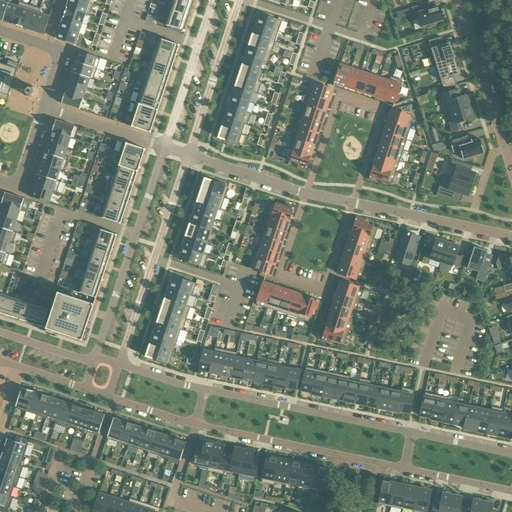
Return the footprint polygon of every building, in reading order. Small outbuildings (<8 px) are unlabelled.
[(78,0),(68,0),(66,7),(85,14),(90,15),(93,5),(89,4),(78,0)] [(186,0),(173,0),(170,10),(187,16),(192,2),(186,0)] [(18,7),(12,24),(23,28),(30,5),(20,2),(19,2),(18,6),(18,7)] [(8,3),(2,21),(12,24),(18,7),(18,6),(8,3)] [(423,4),(411,8),(415,20),(418,19),(421,28),(434,24),(433,23),(442,20),(438,6),(425,10),(423,4)] [(30,5),(23,28),(33,31),(39,13),(41,9),(40,9),(30,5)] [(66,7),(63,18),(82,24),(85,14),(66,7)] [(170,10),(165,25),(182,31),(182,30),(183,30),(187,16),(170,10)] [(39,13),(33,31),(44,35),(49,17),(39,13)] [(256,18),(254,24),(278,32),(282,21),(259,13),(257,18),(256,18)] [(63,18),(60,28),(79,34),(82,24),(63,18)] [(254,30),(252,34),(275,42),(278,32),(254,24),(252,30),(254,30)] [(60,28),(56,39),(80,47),(83,36),(79,34),(60,28)] [(252,34),(249,45),(271,52),(275,42),(252,34)] [(429,41),(436,65),(454,59),(449,43),(444,45),(441,37),(429,41)] [(157,38),(153,49),(176,56),(179,47),(180,45),(178,44),(178,45),(162,39),(160,39),(157,38)] [(249,45),(245,55),(263,61),(268,62),(271,52),(249,45)] [(153,49),(150,60),(172,67),(176,56),(153,49)] [(78,51),(75,62),(97,69),(100,58),(78,51)] [(245,55),(242,65),(260,71),(263,61),(245,55)] [(0,57),(0,98),(7,101),(12,84),(15,75),(19,64),(0,57)] [(436,65),(443,88),(456,85),(454,77),(460,75),(454,59),(436,65)] [(147,69),(146,71),(149,73),(150,72),(169,78),(169,77),(172,67),(150,60),(147,69)] [(75,62),(71,72),(90,78),(90,79),(93,80),(97,69),(75,62)] [(341,63),(334,83),(345,87),(351,69),(352,66),(341,63)] [(239,69),(237,75),(259,82),(262,72),(260,71),(242,65),(240,70),(239,69)] [(351,69),(345,87),(355,90),(361,72),(351,69)] [(71,72),(68,82),(86,88),(90,79),(90,78),(71,72)] [(146,82),(146,83),(165,89),(168,79),(169,78),(150,72),(149,73),(146,82)] [(361,72),(355,90),(364,93),(370,75),(361,72)] [(370,75),(364,93),(374,96),(380,78),(381,76),(370,73),(370,75)] [(237,81),(235,86),(253,92),(258,93),(261,83),(259,82),(237,75),(235,81),(237,81)] [(390,81),(384,99),(394,103),(398,93),(400,94),(402,87),(400,87),(402,80),(391,77),(389,81),(390,81)] [(380,78),(374,96),(384,99),(390,81),(389,81),(380,78)] [(141,86),(139,92),(161,100),(165,89),(146,83),(146,82),(143,81),(141,86)] [(68,82),(65,93),(83,99),(86,88),(68,82)] [(310,83),(306,94),(329,101),(333,90),(310,83)] [(38,95),(38,92),(38,90),(36,87),(34,86),(31,85),(29,85),(26,86),(24,87),(23,90),(22,92),(22,95),(23,97),(25,99),(28,101),(30,101),(33,101),(35,99),(37,97),(38,95)] [(235,86),(232,96),(250,102),(253,92),(235,86)] [(139,92),(135,103),(158,111),(158,110),(161,100),(139,92)] [(452,99),(450,92),(440,95),(446,114),(469,107),(468,103),(470,102),(468,96),(466,97),(466,95),(452,99)] [(65,93),(61,103),(67,105),(80,109),(83,99),(65,93)] [(306,94),(303,105),(325,112),(329,101),(306,94)] [(232,96),(228,106),(246,112),(250,102),(232,96)] [(135,103),(132,114),(154,121),(157,111),(158,112),(158,111),(135,103)] [(303,105),(299,115),(322,123),(325,112),(303,105)] [(226,111),(224,116),(245,124),(247,124),(251,114),(246,112),(228,106),(227,111),(226,111)] [(471,111),(469,107),(446,114),(451,132),(461,129),(459,122),(473,118),(472,116),(474,116),(472,110),(471,111)] [(391,110),(388,121),(410,129),(414,118),(391,110)] [(132,114),(128,126),(131,127),(133,127),(149,132),(149,133),(151,133),(151,132),(151,131),(154,121),(132,114)] [(299,115),(295,127),(300,128),(318,134),(322,123),(299,115)] [(223,123),(221,127),(242,134),(242,132),(245,124),(224,116),(222,122),(223,123)] [(56,120),(52,131),(71,138),(74,139),(78,127),(56,120)] [(388,121),(384,132),(407,140),(410,129),(388,121)] [(221,127),(218,138),(229,141),(228,143),(234,144),(234,143),(238,144),(242,134),(221,127)] [(297,138),(297,139),(314,145),(318,134),(300,128),(297,138)] [(52,131),(48,142),(67,148),(71,138),(52,131)] [(384,132),(380,143),(403,151),(403,150),(407,140),(384,132)] [(469,135),(449,141),(453,152),(460,150),(462,159),(483,153),(479,139),(472,141),(469,135)] [(292,137),(288,148),(290,149),(291,149),(311,155),(314,145),(297,139),(297,138),(292,137)] [(48,142),(45,153),(64,159),(67,148),(48,142)] [(123,142),(119,154),(122,155),(122,154),(141,161),(145,151),(145,149),(144,149),(127,144),(128,143),(126,143),(123,142)] [(380,143),(377,154),(399,161),(403,151),(380,143)] [(290,149),(287,160),(298,164),(297,167),(306,170),(311,155),(291,149),(290,149)] [(45,153),(41,164),(60,170),(60,171),(63,172),(67,160),(64,159),(45,153)] [(119,164),(118,165),(138,172),(138,171),(141,161),(122,154),(122,155),(119,165),(119,164)] [(377,154),(373,165),(396,172),(399,161),(377,154)] [(464,163),(452,159),(450,165),(454,166),(451,178),(471,185),(472,182),(474,183),(476,176),(474,176),(475,173),(462,169),(464,163)] [(41,164),(38,175),(57,181),(57,180),(60,171),(60,170),(41,164)] [(116,175),(115,176),(134,182),(136,176),(137,172),(138,172),(118,165),(118,166),(119,166),(116,175)] [(373,165),(369,179),(377,182),(378,179),(392,184),(396,172),(373,165)] [(112,174),(108,185),(112,186),(131,192),(134,182),(115,176),(116,175),(112,174)] [(38,175),(34,185),(53,192),(56,193),(60,181),(57,180),(57,181),(38,175)] [(202,183),(199,190),(224,198),(228,186),(224,184),(224,183),(218,181),(218,182),(204,178),(203,183),(202,183)] [(471,187),(471,185),(451,178),(447,188),(440,186),(436,196),(452,199),(454,192),(468,196),(468,194),(470,194),(472,188),(471,187)] [(34,185),(30,197),(49,203),(53,192),(34,185)] [(112,186),(109,196),(128,202),(131,192),(112,186)] [(198,197),(197,201),(218,208),(218,209),(220,210),(221,209),(224,198),(199,190),(197,196),(198,197)] [(5,192),(1,204),(20,210),(24,199),(5,192)] [(105,206),(124,213),(127,203),(128,202),(109,196),(105,206)] [(197,201),(193,213),(215,220),(218,209),(218,208),(197,201)] [(270,202),(266,214),(269,215),(269,214),(289,221),(294,207),(285,204),(284,207),(270,202)] [(1,204),(0,206),(0,215),(16,221),(20,210),(1,204)] [(102,205),(98,217),(101,218),(103,218),(119,223),(119,224),(121,224),(121,223),(124,213),(105,206),(102,205)] [(193,213),(189,224),(211,231),(215,220),(193,213)] [(269,215),(265,226),(267,226),(268,226),(286,232),(289,221),(269,214),(269,215)] [(0,215),(0,227),(13,232),(13,231),(16,221),(0,215)] [(356,217),(351,232),(374,239),(377,228),(364,223),(365,220),(356,217)] [(189,224),(185,236),(207,243),(211,231),(189,224)] [(264,236),(264,237),(282,243),(285,232),(286,232),(268,226),(267,226),(264,236)] [(0,227),(0,239),(9,242),(9,243),(13,244),(17,232),(13,231),(13,232),(0,227)] [(96,240),(96,241),(113,246),(116,236),(117,236),(117,235),(115,234),(110,233),(101,230),(101,229),(99,229),(99,230),(99,231),(96,239),(96,240)] [(351,232),(348,242),(370,249),(374,239),(351,232)] [(411,262),(419,237),(409,234),(410,233),(408,233),(404,232),(395,257),(404,260),(411,262)] [(262,235),(258,247),(260,248),(260,247),(278,253),(282,243),(264,237),(264,236),(262,235)] [(183,240),(180,247),(203,254),(203,253),(207,243),(185,236),(184,240),(183,240)] [(441,262),(447,243),(443,241),(444,239),(438,238),(437,239),(436,239),(431,253),(425,251),(422,263),(428,265),(430,259),(441,262)] [(0,239),(0,251),(6,253),(9,243),(9,242),(0,239)] [(93,239),(89,250),(110,256),(113,246),(96,241),(96,240),(93,239)] [(348,242),(344,252),(367,259),(370,249),(348,242)] [(451,244),(447,243),(441,262),(452,266),(452,265),(461,268),(464,257),(460,256),(459,259),(455,258),(459,246),(457,246),(458,244),(452,242),(451,244)] [(179,254),(178,259),(204,268),(208,256),(208,255),(203,253),(203,254),(180,247),(178,253),(179,254)] [(257,258),(275,264),(278,253),(260,247),(260,248),(257,258)] [(486,251),(474,247),(467,268),(478,272),(477,276),(485,278),(489,266),(481,264),(482,261),(483,262),(485,256),(484,256),(486,251)] [(89,250),(86,261),(89,262),(89,261),(106,267),(109,258),(109,257),(110,257),(110,256),(89,250)] [(0,251),(0,263),(2,265),(5,266),(9,254),(6,253),(0,251)] [(344,252),(341,262),(363,270),(367,259),(344,252)] [(499,254),(496,263),(498,269),(504,267),(509,284),(503,286),(505,292),(511,290),(511,289),(511,256),(508,258),(508,256),(499,254)] [(252,256),(249,268),(271,276),(275,264),(257,258),(252,256)] [(86,271),(103,277),(103,276),(106,267),(89,261),(89,262),(89,263),(86,271)] [(341,262),(337,273),(360,281),(363,270),(341,262)] [(83,270),(79,281),(82,282),(100,287),(102,278),(103,278),(103,277),(86,271),(83,270)] [(170,279),(167,287),(190,295),(192,296),(196,283),(172,276),(172,277),(171,279),(170,279)] [(341,281),(337,293),(359,300),(363,289),(341,281)] [(79,291),(78,292),(96,298),(97,297),(96,297),(100,287),(82,282),(81,285),(79,291)] [(263,282),(256,304),(266,308),(274,286),(264,282),(263,282)] [(274,286),(266,308),(277,311),(284,289),(274,286)] [(166,294),(164,299),(186,306),(190,295),(167,287),(165,294),(166,294)] [(14,298),(16,293),(4,289),(2,294),(14,298)] [(284,289),(277,311),(287,315),(294,292),(284,289)] [(505,292),(495,295),(498,304),(505,302),(508,312),(511,310),(511,293),(511,290),(505,292)] [(47,326),(46,328),(48,329),(80,339),(80,340),(82,340),(83,338),(93,306),(94,304),(92,303),(92,304),(60,293),(58,292),(57,294),(47,326)] [(294,292),(287,315),(297,318),(305,296),(294,292)] [(337,293),(333,304),(356,311),(359,300),(337,293)] [(5,296),(0,312),(0,313),(10,316),(16,299),(15,299),(9,297),(5,296)] [(16,299),(10,316),(19,319),(19,320),(20,320),(26,303),(27,303),(28,299),(16,296),(15,299),(16,299)] [(305,296),(297,318),(309,322),(313,308),(316,309),(319,300),(305,296)] [(164,299),(161,310),(187,319),(191,308),(186,306),(164,299)] [(26,303),(20,320),(21,320),(30,323),(36,306),(27,303),(26,303)] [(333,304),(330,314),(352,322),(356,311),(333,304)] [(36,306),(30,323),(41,327),(40,327),(42,327),(48,310),(46,309),(36,306)] [(161,310),(157,322),(181,330),(180,330),(183,331),(187,319),(161,310)] [(330,314),(326,325),(348,333),(352,322),(330,314)] [(154,326),(152,333),(177,341),(180,330),(181,330),(157,322),(155,327),(154,326)] [(326,325),(321,339),(330,342),(331,340),(345,344),(348,333),(326,325)] [(151,340),(149,345),(173,352),(177,341),(152,333),(150,339),(151,340)] [(149,345),(145,356),(159,361),(158,362),(165,364),(165,363),(169,364),(173,352),(149,345)] [(204,348),(198,374),(205,375),(205,372),(210,373),(215,350),(214,350),(204,348)] [(215,350),(210,373),(221,375),(226,350),(215,348),(214,350),(215,350)] [(226,350),(221,375),(231,377),(235,357),(236,357),(237,353),(226,350)] [(235,357),(231,377),(242,379),(246,359),(236,357),(235,357)] [(246,359),(242,379),(252,382),(257,362),(246,359)] [(267,364),(263,384),(274,386),(278,366),(279,362),(268,359),(267,364)] [(257,362),(252,382),(263,384),(267,364),(257,362)] [(278,366),(274,386),(285,388),(285,387),(284,387),(288,368),(278,366)] [(288,368),(284,387),(285,387),(296,389),(300,368),(288,366),(288,368)] [(306,367),(301,391),(312,393),(313,393),(318,370),(306,367)] [(312,393),(312,394),(323,396),(328,372),(318,370),(313,393),(312,393)] [(328,372),(323,396),(334,399),(339,374),(328,372)] [(339,374),(334,399),(344,401),(349,379),(350,379),(350,377),(339,374)] [(349,379),(344,401),(355,403),(359,381),(350,379),(349,379)] [(359,381),(355,403),(365,405),(370,383),(371,381),(360,379),(359,381)] [(370,383),(365,405),(376,408),(380,385),(377,385),(370,383)] [(380,385),(376,408),(386,410),(391,390),(392,388),(380,385)] [(401,392),(397,411),(398,411),(409,413),(414,390),(402,387),(401,392)] [(26,412),(32,391),(22,388),(15,408),(26,412)] [(391,390),(386,410),(398,412),(398,411),(397,411),(401,392),(391,390)] [(36,415),(43,395),(32,391),(26,412),(36,415)] [(425,392),(420,416),(431,418),(436,395),(425,392)] [(46,418),(53,398),(43,395),(36,415),(46,418)] [(431,418),(430,419),(442,422),(447,402),(448,397),(436,395),(431,418)] [(57,422),(63,401),(53,398),(46,418),(56,422),(57,422)] [(67,425),(73,405),(63,401),(57,422),(56,422),(55,424),(67,428),(67,425)] [(447,402),(442,422),(454,424),(458,404),(457,404),(447,402)] [(458,404),(454,424),(464,426),(465,426),(469,407),(470,404),(458,402),(457,404),(458,404)] [(77,428),(84,408),(73,405),(67,425),(77,428)] [(464,426),(464,429),(475,431),(480,409),(469,407),(465,426),(464,426)] [(480,409),(475,431),(486,434),(492,409),(491,409),(480,407),(480,409)] [(492,409),(486,434),(498,436),(502,414),(503,414),(504,409),(492,407),(491,409),(492,409)] [(87,432),(94,411),(84,408),(77,428),(76,431),(87,434),(88,432),(87,432)] [(105,415),(94,411),(87,432),(88,432),(98,435),(105,415)] [(502,414),(498,436),(509,438),(511,422),(511,415),(503,414),(502,414)] [(117,442),(124,422),(113,418),(106,438),(117,442)] [(128,445),(134,425),(124,422),(117,442),(128,445)] [(138,449),(145,428),(134,425),(128,445),(138,449)] [(148,452),(155,432),(145,428),(138,449),(148,452)] [(158,456),(165,435),(155,432),(148,452),(158,456)] [(169,459),(175,438),(165,435),(158,456),(168,459),(169,459)] [(24,455),(29,440),(16,436),(15,441),(7,438),(4,448),(24,455)] [(186,442),(175,438),(169,459),(168,459),(167,461),(179,465),(186,442)] [(209,466),(214,443),(212,443),(212,441),(205,440),(203,448),(197,447),(193,463),(208,466),(209,466)] [(224,470),(228,453),(222,452),(223,445),(214,443),(209,466),(208,466),(207,471),(224,474),(225,470),(224,470)] [(0,459),(20,466),(24,455),(4,448),(0,458),(0,459)] [(239,473),(244,450),(235,448),(233,454),(228,453),(224,470),(225,470),(239,473)] [(255,476),(259,460),(252,458),(254,450),(246,448),(246,450),(244,450),(239,473),(255,476)] [(274,482),(279,459),(273,458),(274,456),(267,455),(261,482),(274,485),(275,483),(274,482)] [(0,470),(19,477),(23,467),(20,466),(0,459),(0,470)] [(286,483),(291,461),(279,459),(274,482),(275,483),(286,485),(287,483),(286,483)] [(298,485),(302,464),(291,461),(286,483),(287,483),(298,485)] [(310,487),(314,466),(309,465),(302,464),(298,485),(310,487)] [(328,480),(330,470),(314,466),(310,487),(322,490),(324,479),(328,480)] [(16,487),(19,477),(0,470),(0,481),(14,486),(16,487)] [(354,475),(353,483),(359,484),(361,476),(360,476),(355,474),(354,475)] [(390,507),(395,483),(379,480),(377,490),(380,491),(378,504),(390,507)] [(0,493),(10,497),(14,486),(0,481),(0,493)] [(402,507),(407,486),(395,483),(390,507),(402,509),(403,507),(402,507)] [(414,509),(418,488),(407,486),(402,507),(403,507),(413,509),(414,509)] [(415,511),(426,511),(431,491),(418,488),(414,509),(413,509),(413,511),(415,511)] [(448,511),(452,494),(443,492),(442,494),(443,494),(441,500),(435,498),(432,511),(448,511)] [(13,498),(10,497),(0,493),(0,508),(8,511),(13,498)] [(104,511),(109,497),(99,493),(92,511),(99,511),(100,511),(99,511),(104,511)] [(115,511),(119,500),(120,500),(120,498),(110,494),(109,497),(104,511),(115,511)] [(464,511),(466,505),(460,504),(461,498),(462,498),(462,496),(452,494),(448,511),(464,511)] [(480,511),(483,500),(473,498),(473,500),(472,506),(466,505),(464,511),(480,511)] [(136,511),(139,504),(140,504),(140,502),(130,499),(128,503),(129,503),(125,511),(136,511)] [(125,511),(129,503),(128,503),(120,500),(119,500),(115,511),(125,511)] [(496,511),(497,511),(491,510),(492,504),(493,502),(483,500),(480,511),(496,511)]
